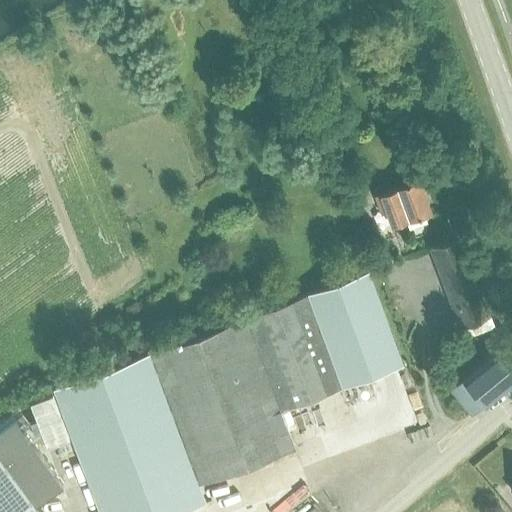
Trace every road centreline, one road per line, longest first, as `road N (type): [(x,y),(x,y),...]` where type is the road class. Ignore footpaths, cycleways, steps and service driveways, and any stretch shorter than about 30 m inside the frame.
road 1 (unknown): [(210,511),(365,451),(457,451)]
road 2 (unclassified): [(384,511),(511,404)]
road 3 (secondary): [(511,122),(465,0)]
